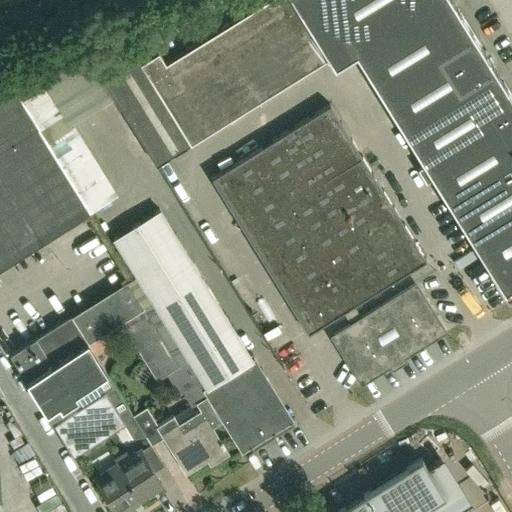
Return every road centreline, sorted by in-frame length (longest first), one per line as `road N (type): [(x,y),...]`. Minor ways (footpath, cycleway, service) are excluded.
road 1 (tertiary): [(243,511),(460,379)]
road 2 (residential): [(87,511),(0,376)]
